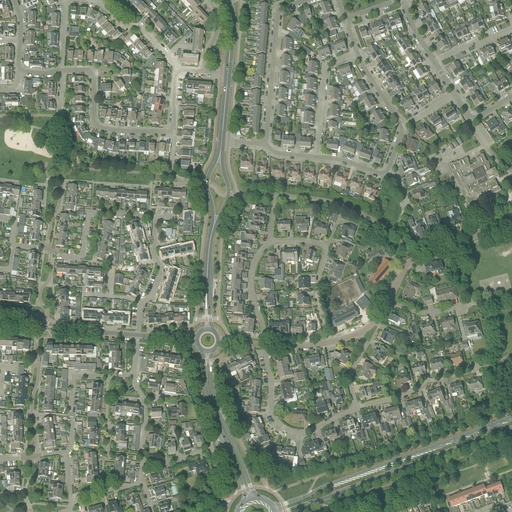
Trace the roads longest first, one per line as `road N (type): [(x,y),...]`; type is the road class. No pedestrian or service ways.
road 1 (secondary): [(511,419),(272,507)]
road 2 (secondary): [(290,511),(511,430)]
road 3 (residential): [(356,407),(311,430),(282,427),(273,416),(261,344)]
road 4 (residential): [(265,146),(277,14),(304,0)]
road 5 (residential): [(171,130),(99,127),(91,73),(61,70)]
road 6 (tertiary): [(201,351),(208,400),(246,500)]
road 7 (residential): [(388,301),(413,258),(511,219)]
road 8 (tertiary): [(254,498),(215,404),(211,351)]
road 9 (residential): [(47,249),(81,258),(93,212),(148,216)]
road 10 (residential): [(135,375),(74,376),(66,449)]
road 11 (residential): [(356,407),(479,367)]
road 12 (residential): [(316,157),(324,69),(357,53)]
